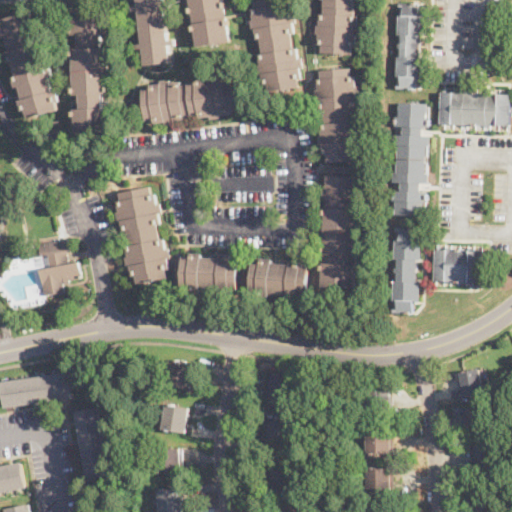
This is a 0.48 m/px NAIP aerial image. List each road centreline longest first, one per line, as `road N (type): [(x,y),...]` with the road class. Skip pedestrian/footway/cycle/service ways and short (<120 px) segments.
road 1 (tertiary): [(0,350),(147,324),(377,354),(420,351),(484,327),(511,306)]
road 2 (residential): [(70,189),(114,155),(288,134),(297,208),(294,226),(284,230),(198,223),(181,147)]
road 3 (residential): [(111,326),(85,214),(0,117)]
road 4 (residential): [(233,335),(221,457),(225,511)]
road 5 (residential): [(511,158),(470,159),(462,169),(462,229),(511,229)]
road 6 (residential): [(420,351),(439,511)]
road 7 (residential): [(0,438),(50,430),(64,511)]
